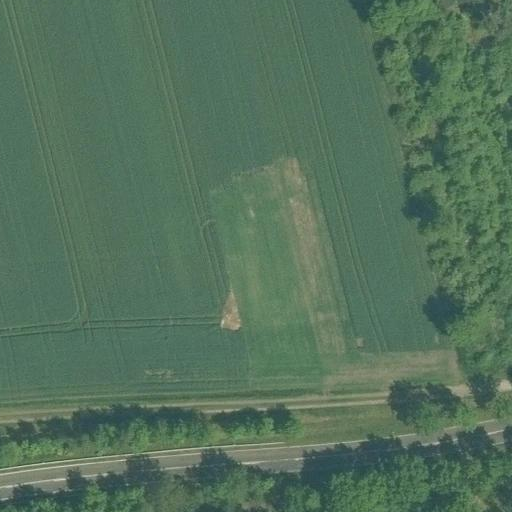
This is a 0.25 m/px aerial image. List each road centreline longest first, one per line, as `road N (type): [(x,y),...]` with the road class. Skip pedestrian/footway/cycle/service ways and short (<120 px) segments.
road 1 (tertiary): [(511,428),(0,489)]
road 2 (track): [(511,380),(0,427)]
